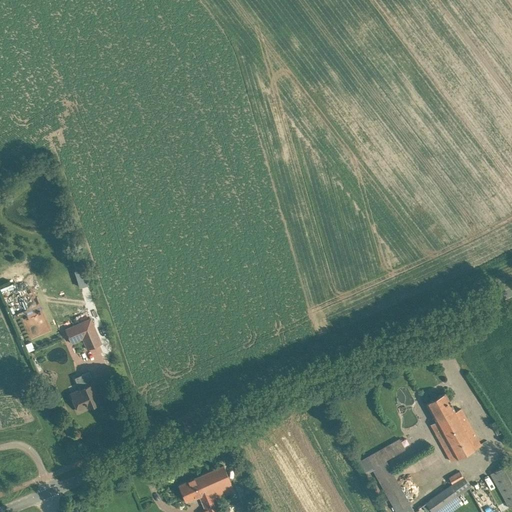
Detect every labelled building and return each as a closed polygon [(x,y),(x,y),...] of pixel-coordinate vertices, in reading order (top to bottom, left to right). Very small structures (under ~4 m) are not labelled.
[(86,284),(81,267),(72,270),(77,286),(86,284)] [(90,318),(65,329),(71,343),(82,338),(87,349),(101,343),(90,318)] [(80,389),(71,393),(75,402),(79,411),(98,403),(90,384),(90,385),(88,379),(92,378),(89,371),(74,377),(80,389)] [(426,403),(436,421),(431,424),(451,460),(481,444),(461,408),(455,411),(445,392),(426,403)] [(409,504),(385,460),(405,449),(399,439),(359,461),(365,471),(372,467),(397,511),(409,504)] [(511,459),(491,471),(511,507),(511,506),(511,459)] [(220,511),(215,499),(234,491),(230,481),(223,465),(179,484),(186,501),(199,495),(206,511),(220,511)] [(449,477),(452,484),(463,478),(460,471),(449,477)] [(430,509),(432,511),(457,495),(450,485),(426,503),(430,509)]
